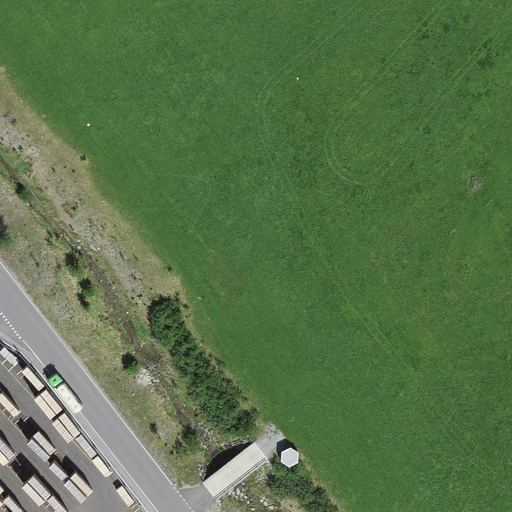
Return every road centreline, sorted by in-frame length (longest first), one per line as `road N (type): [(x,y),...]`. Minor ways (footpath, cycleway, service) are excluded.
road 1 (unclassified): [(0,288),(175,511)]
road 2 (track): [(183,511),(284,434)]
